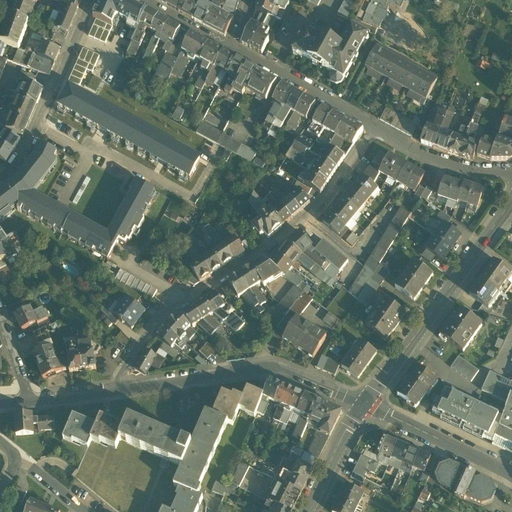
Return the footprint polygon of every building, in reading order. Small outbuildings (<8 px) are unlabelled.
[(21,0),(15,0),(9,17),(28,24),(35,5),(21,0)] [(77,10),(81,2),(74,0),(62,0),(61,3),(63,4),(68,6),(68,7),(77,10)] [(116,19),(117,17),(124,0),(100,0),(93,19),(96,20),(112,27),(113,26),(116,19)] [(146,10),(127,0),(124,0),(117,17),(129,24),(137,28),(138,28),(140,25),(146,10)] [(169,0),(167,5),(178,12),(184,0),(169,0)] [(184,0),(178,12),(192,19),(201,3),(200,3),(194,0),(184,0)] [(226,0),(214,0),(211,9),(220,14),(226,0)] [(233,21),(239,0),(226,0),(220,14),(233,21)] [(259,0),(255,12),(262,14),(268,16),(272,17),(273,14),(275,7),(277,2),(271,0),(259,0)] [(337,16),(347,22),(356,6),(345,0),(337,16)] [(372,0),(364,0),(356,19),(361,21),(369,2),(371,3),(372,0)] [(372,0),(371,3),(363,22),(379,30),(388,8),(385,7),(387,4),(400,10),(404,0),(372,0)] [(54,12),(59,14),(63,4),(61,3),(59,2),(54,12)] [(281,3),(277,2),(275,7),(278,8),(277,10),(285,13),(289,5),(281,3)] [(204,5),(201,3),(192,19),(203,25),(211,9),(204,5)] [(55,28),(58,29),(64,16),(68,7),(68,6),(63,4),(59,14),(60,15),(55,28)] [(67,34),(77,10),(68,7),(64,16),(58,29),(58,30),(67,34)] [(203,25),(225,37),(233,21),(220,14),(211,9),(203,25)] [(143,26),(151,31),(158,17),(146,10),(140,25),(143,26)] [(262,14),(256,27),(261,30),(262,28),(264,24),(268,16),(262,14)] [(19,50),(28,24),(9,17),(0,43),(1,44),(2,44),(19,50)] [(158,34),(162,37),(169,23),(158,17),(151,31),(158,34)] [(110,33),(112,27),(96,20),(94,25),(99,28),(105,30),(110,33)] [(169,23),(162,37),(170,41),(173,43),(180,29),(169,23)] [(135,32),(137,28),(129,24),(126,28),(135,32)] [(89,36),(94,39),(99,28),(94,25),(89,36)] [(140,32),(143,26),(140,25),(138,28),(132,43),(139,47),(145,34),(140,32)] [(257,36),(261,30),(256,27),(251,25),(242,45),(250,49),(257,36)] [(331,82),(337,85),(341,84),(343,80),(367,36),(351,27),(340,47),(313,32),(314,30),(311,28),(310,30),(306,28),(299,41),(298,40),(293,51),(322,68),(332,73),(330,77),(329,77),(331,82)] [(52,34),(65,39),(67,34),(58,30),(58,29),(55,28),(52,34)] [(99,28),(94,39),(100,41),(105,30),(99,28)] [(261,30),(257,36),(264,40),(269,31),(262,28),(261,30)] [(105,30),(100,41),(105,44),(110,33),(105,30)] [(151,45),(156,48),(162,37),(158,34),(156,39),(153,38),(151,45)] [(196,59),(199,61),(208,44),(190,34),(182,52),(189,56),(187,59),(194,62),(196,59)] [(269,42),(264,40),(257,36),(250,49),(261,55),(269,42)] [(168,44),(170,41),(162,37),(156,48),(154,53),(164,57),(167,53),(171,46),(168,44)] [(35,56),(37,57),(43,45),(31,40),(25,53),(35,56)] [(208,44),(199,61),(214,69),(223,53),(208,44)] [(60,51),(43,45),(37,57),(54,64),(60,51)] [(369,70),(376,74),(386,55),(384,53),(386,50),(378,46),(376,49),(365,68),(369,70)] [(83,49),(78,60),(83,62),(88,51),(83,49)] [(166,83),(170,75),(179,57),(182,52),(177,50),(173,59),(167,56),(157,78),(166,83)] [(94,54),(88,51),(83,62),(89,65),(94,54)] [(19,65),(29,69),(35,56),(25,53),(19,65)] [(234,59),(223,53),(214,69),(205,85),(212,88),(214,83),(220,71),(226,74),(234,59)] [(382,77),(386,79),(398,57),(391,53),(389,56),(386,55),(376,74),(382,77)] [(99,56),(94,54),(89,65),(94,67),(99,56)] [(37,57),(35,56),(29,69),(49,77),(55,64),(54,64),(37,57)] [(187,61),(179,57),(170,75),(179,79),(187,61)] [(389,81),(396,85),(406,66),(404,64),(406,61),(398,57),(386,79),(389,81)] [(226,74),(233,78),(238,81),(246,65),(234,59),(226,74)] [(83,62),(78,60),(76,65),(87,70),(92,73),(94,67),(89,65),(83,62)] [(476,61),(474,67),(485,71),(488,64),(476,61)] [(402,88),(406,90),(418,68),(411,64),(409,67),(406,66),(396,85),(402,88)] [(76,65),(73,71),(84,76),(87,70),(76,65)] [(256,71),(246,65),(238,81),(234,88),(244,93),(245,92),(256,71)] [(409,92),(416,96),(426,77),(424,75),(426,72),(418,68),(406,90),(409,92)] [(366,75),(373,79),(376,74),(369,70),(366,75)] [(82,81),(84,76),(73,71),(71,76),(82,81)] [(220,86),(226,74),(220,71),(214,83),(220,86)] [(276,82),(256,71),(245,92),(253,97),(255,93),(267,99),(276,82)] [(382,77),(376,74),(373,79),(379,82),(382,77)] [(429,78),(426,77),(416,96),(422,99),(426,101),(437,82),(436,82),(438,79),(431,75),(429,78)] [(79,87),(82,81),(71,76),(68,82),(79,87)] [(94,77),(88,88),(96,92),(102,81),(94,77)] [(234,88),(238,81),(233,78),(225,92),(230,95),(233,91),(234,88)] [(21,95),(20,98),(37,105),(43,90),(35,87),(36,84),(27,80),(21,95)] [(386,86),(393,90),(396,85),(389,81),(386,86)] [(277,104),(269,118),(276,122),(284,107),(293,91),(281,85),(272,101),(277,104)] [(402,88),(396,85),(393,90),(399,93),(402,88)] [(70,87),(69,90),(198,162),(199,158),(70,87)] [(242,96),(244,93),(234,88),(233,91),(242,96)] [(67,89),(57,107),(72,115),(73,113),(84,119),(83,121),(98,129),(99,127),(108,133),(107,134),(122,143),(123,141),(176,170),(175,172),(190,180),(200,162),(198,162),(69,90),(67,89)] [(291,111),(295,113),(304,98),(293,91),(284,107),(291,111)] [(407,97),(413,101),(416,96),(409,92),(407,97)] [(0,127),(6,130),(13,115),(20,98),(21,95),(15,93),(12,101),(9,100),(6,107),(4,106),(3,106),(0,113),(0,127)] [(422,99),(416,96),(413,101),(419,104),(422,99)] [(23,137),(37,105),(20,98),(13,115),(6,130),(7,130),(23,137)] [(304,98),(295,113),(301,117),(306,120),(315,104),(304,98)] [(478,105),(486,108),(488,102),(481,99),(478,105)] [(282,126),(291,111),(284,107),(276,122),(282,126)] [(172,118),(179,121),(184,111),(176,108),(172,118)] [(320,127),(323,129),(333,114),(322,108),(312,123),(320,127)] [(380,120),(385,123),(392,111),(386,108),(380,120)] [(448,109),(446,114),(453,117),(455,111),(449,108),(448,109)] [(385,123),(390,126),(397,114),(392,111),(385,123)] [(440,132),(446,114),(442,113),(440,112),(435,127),(436,128),(435,130),(440,132)] [(297,123),(301,117),(295,113),(287,126),(295,131),(299,124),(297,123)] [(331,134),(336,136),(345,120),(333,114),(323,129),(331,134)] [(390,126),(395,129),(402,117),(397,114),(390,126)] [(447,132),(453,117),(446,114),(440,132),(445,133),(446,131),(447,132)] [(475,116),(469,131),(474,133),(479,118),(475,116)] [(395,129),(401,132),(407,119),(402,117),(395,129)] [(270,131),(276,122),(269,118),(263,128),(270,131)] [(401,132),(406,135),(413,122),(407,119),(401,132)] [(415,119),(413,122),(406,135),(411,137),(420,122),(415,119)] [(511,121),(505,119),(504,123),(501,131),(499,137),(502,139),(511,142),(511,121)] [(363,130),(345,120),(336,136),(353,145),(363,130)] [(495,129),(501,131),(504,123),(498,121),(495,129)] [(276,135),(282,126),(276,122),(270,131),(270,132),(276,135)] [(207,140),(216,144),(222,134),(213,129),(202,123),(196,133),(207,140)] [(318,138),(323,129),(320,127),(317,132),(314,130),(311,135),(318,138)] [(421,144),(434,148),(440,132),(435,130),(427,127),(421,144)] [(316,141),(322,144),(328,135),(330,136),(331,134),(323,129),(318,138),(316,141)] [(461,137),(460,139),(465,140),(469,131),(462,129),(459,136),(461,137)] [(477,156),(491,161),(498,140),(499,137),(501,131),(495,129),(491,143),(483,140),(477,156)] [(5,132),(20,141),(23,137),(7,130),(5,132)] [(476,133),(474,133),(469,131),(465,140),(470,142),(471,140),(473,141),(476,133)] [(0,144),(13,152),(20,141),(5,132),(2,138),(0,137),(0,144)] [(434,148),(447,153),(453,136),(445,133),(440,132),(434,148)] [(242,145),(222,134),(216,144),(227,150),(232,153),(236,155),(242,145)] [(460,157),(465,140),(460,139),(453,136),(447,153),(460,157)] [(295,144),(309,153),(312,148),(313,146),(299,137),(295,144)] [(478,145),(470,142),(465,140),(460,157),(473,161),(478,145)] [(511,145),(501,142),(498,140),(491,161),(510,161),(511,159),(511,145)] [(6,164),(13,152),(0,144),(0,160),(2,161),(6,164)] [(297,154),(312,162),(315,162),(317,160),(319,161),(320,160),(309,153),(295,144),(286,158),(292,162),(297,154)] [(0,219),(7,214),(5,211),(16,203),(18,206),(19,207),(17,211),(21,213),(23,209),(25,210),(23,213),(29,217),(30,214),(37,218),(35,220),(42,224),(43,221),(49,225),(48,227),(54,231),(56,229),(63,232),(71,219),(32,197),(34,194),(33,194),(29,192),(53,163),(54,160),(57,153),(39,145),(36,152),(38,154),(35,160),(32,158),(28,164),(30,166),(26,171),(24,169),(19,175),(21,177),(17,182),(12,186),(10,184),(0,191),(0,192),(1,194),(0,195),(0,219)] [(248,149),(242,145),(236,155),(242,159),(248,149)] [(309,153),(320,160),(322,158),(319,156),(321,154),(312,148),(309,153)] [(322,158),(320,160),(337,169),(344,158),(328,148),(324,154),(322,158)] [(222,160),(227,163),(232,153),(227,150),(222,160)] [(374,165),(381,169),(388,158),(380,154),(372,164),(373,164),(374,165)] [(389,156),(388,158),(381,169),(379,174),(388,179),(397,161),(389,156)] [(33,194),(56,165),(57,162),(54,160),(53,163),(29,192),(33,194)] [(319,161),(311,173),(327,183),(337,169),(320,160),(319,161)] [(406,166),(397,161),(388,179),(396,184),(406,166)] [(373,164),(369,168),(378,175),(379,174),(381,169),(374,165),(373,164)] [(415,170),(406,166),(396,184),(405,188),(415,170)] [(369,168),(366,172),(375,180),(378,175),(369,168)] [(424,175),(415,170),(405,188),(414,193),(424,175)] [(372,185),(375,180),(366,172),(362,177),(363,177),(372,185)] [(320,194),(327,183),(311,173),(307,179),(301,176),(298,181),(320,194)] [(21,177),(19,175),(15,181),(10,184),(12,186),(17,182),(21,177)] [(356,185),(369,196),(374,190),(376,188),(372,185),(363,177),(356,185)] [(438,197),(448,200),(454,183),(444,180),(438,197)] [(130,193),(132,193),(135,195),(113,234),(114,235),(111,241),(71,219),(63,232),(69,236),(68,238),(68,239),(80,245),(81,242),(87,246),(86,248),(93,252),(94,250),(103,255),(102,257),(108,261),(119,241),(125,245),(127,242),(129,243),(133,237),(133,236),(132,236),(135,231),(138,232),(139,232),(144,222),(142,220),(145,215),(142,214),(146,208),(148,209),(152,202),(150,200),(153,194),(155,192),(137,182),(130,193)] [(463,187),(454,183),(448,200),(457,204),(458,202),(463,187)] [(286,191),(294,195),(299,191),(289,185),(286,191)] [(363,204),(369,196),(356,185),(350,192),(363,204)] [(464,185),(463,187),(458,202),(467,205),(473,188),(464,185)] [(299,191),(309,196),(312,191),(302,186),(299,191)] [(418,201),(420,198),(425,191),(420,188),(414,198),(418,201)] [(427,188),(425,191),(420,198),(421,198),(426,202),(432,191),(427,188)] [(483,191),(473,188),(467,205),(477,208),(483,191)] [(379,194),(374,190),(369,196),(374,200),(379,194)] [(275,191),(270,195),(281,207),(285,203),(275,191)] [(294,195),(290,199),(300,211),(310,203),(299,191),(294,195)] [(356,211),(363,204),(350,192),(343,200),(356,211)] [(72,216),(71,219),(111,241),(114,235),(113,234),(135,195),(132,193),(108,236),(72,216)] [(71,219),(72,216),(33,194),(34,194),(32,197),(71,219)] [(252,202),(259,210),(264,206),(256,195),(252,202)] [(276,210),(281,207),(270,195),(266,199),(276,210)] [(285,203),(281,207),(291,219),(300,211),(290,199),(285,203)] [(252,202),(250,200),(248,203),(256,213),(259,210),(252,202)] [(350,219),(356,211),(343,200),(337,208),(350,219)] [(7,214),(0,219),(0,221),(1,223),(12,214),(10,212),(18,206),(16,203),(5,211),(7,214)] [(276,210),(272,215),(282,227),(291,219),(281,207),(276,210)] [(343,226),(350,219),(337,208),(330,216),(343,226)] [(401,209),(398,214),(407,220),(409,216),(410,214),(401,209)] [(358,213),(356,211),(350,219),(352,220),(358,213)] [(269,212),(260,219),(273,235),(282,227),(272,215),(269,212)] [(445,225),(446,226),(451,220),(443,214),(441,213),(436,220),(444,226),(445,225)] [(398,214),(395,219),(404,224),(407,220),(398,214)] [(337,234),(343,226),(330,216),(324,223),(337,234)] [(260,219),(256,223),(253,226),(252,226),(252,227),(251,228),(253,231),(255,230),(260,236),(264,233),(268,238),(273,235),(260,219)] [(345,228),(352,220),(350,219),(343,226),(345,228)] [(395,219),(392,223),(401,229),(404,224),(395,219)] [(392,223),(389,228),(398,234),(401,229),(392,223)] [(439,230),(433,237),(451,250),(461,237),(446,226),(445,225),(444,226),(440,231),(439,230)] [(345,228),(343,226),(337,234),(341,238),(348,230),(345,228)] [(217,229),(213,231),(223,246),(230,242),(226,236),(224,234),(222,235),(218,228),(217,229)] [(389,228),(386,233),(395,239),(398,234),(389,228)] [(12,247),(28,235),(30,234),(22,229),(7,241),(1,245),(2,247),(1,247),(4,253),(12,247)] [(217,250),(223,246),(213,231),(209,234),(215,241),(213,242),(217,250)] [(232,231),(226,236),(230,242),(235,239),(237,238),(232,231)] [(301,255),(302,256),(312,247),(300,233),(287,244),(301,255)] [(386,233),(383,238),(392,244),(395,239),(386,233)] [(39,239),(30,234),(28,235),(36,244),(39,239)] [(442,263),(451,250),(433,237),(428,245),(429,247),(426,251),(426,252),(435,258),(442,263)] [(238,244),(245,254),(253,248),(247,238),(238,244)] [(383,238),(380,243),(389,249),(392,244),(383,238)] [(230,242),(223,246),(233,261),(245,254),(238,244),(235,239),(230,242)] [(330,265),(339,254),(323,241),(315,250),(314,251),(326,261),(330,265)] [(191,246),(201,261),(208,257),(202,248),(200,250),(195,243),(191,246)] [(380,243),(377,247),(386,253),(389,249),(380,243)] [(292,268),(297,261),(301,255),(287,244),(286,245),(277,256),(278,256),(292,267),(292,268)] [(186,252),(195,265),(201,261),(191,246),(187,248),(188,250),(186,252)] [(217,250),(212,253),(222,268),(233,261),(223,246),(217,250)] [(12,247),(4,253),(6,258),(5,259),(7,262),(17,257),(12,247)] [(315,250),(312,247),(302,256),(315,266),(320,270),(326,261),(314,251),(315,250)] [(377,247),(374,252),(383,258),(386,253),(377,247)] [(374,252),(371,257),(380,263),(383,258),(374,252)] [(422,258),(430,264),(435,258),(426,252),(422,258)] [(212,253),(208,257),(201,261),(211,276),(222,268),(212,253)] [(348,261),(339,254),(330,265),(339,272),(348,261)] [(302,256),(301,255),(297,261),(310,272),(315,266),(302,256)] [(288,272),(292,267),(278,256),(270,266),(281,275),(284,277),(288,272)] [(371,257),(368,262),(377,268),(378,266),(380,263),(371,257)] [(211,276),(201,261),(195,265),(190,268),(194,274),(200,283),(211,276)] [(275,278),(281,275),(270,266),(263,261),(258,264),(275,278)] [(323,273),(330,265),(326,261),(320,270),(323,273)] [(368,262),(364,267),(373,274),(376,270),(377,268),(368,262)] [(395,288),(414,302),(433,276),(414,262),(395,288)] [(511,274),(494,262),(480,280),(497,293),(511,274),(511,275),(511,274)] [(264,286),(275,278),(258,264),(252,268),(261,283),(264,286)] [(333,280),(339,272),(330,265),(323,273),(327,275),(333,280)] [(320,270),(315,266),(310,272),(315,276),(317,273),(320,270)] [(388,273),(378,266),(377,268),(376,270),(386,277),(388,273)] [(10,267),(7,268),(0,271),(0,278),(2,283),(15,278),(10,267)] [(348,293),(357,300),(370,280),(373,274),(364,267),(348,293)] [(253,288),(261,283),(252,268),(240,276),(249,291),(253,288)] [(126,273),(120,270),(114,281),(120,284),(126,273)] [(317,273),(324,279),(327,275),(323,273),(320,270),(317,273)] [(386,277),(376,270),(373,274),(370,280),(379,286),(386,277)] [(301,282),(288,272),(284,277),(295,285),(297,287),(300,283),(301,282)] [(131,276),(126,273),(120,284),(125,286),(131,276)] [(185,281),(194,286),(195,286),(200,283),(194,274),(186,280),(185,281)] [(503,297),(511,284),(511,275),(511,274),(497,293),(503,297)] [(136,279),(131,276),(125,286),(130,289),(136,279)] [(238,298),(243,295),(249,291),(240,276),(228,284),(235,294),(238,298)] [(141,282),(136,279),(130,289),(135,292),(141,282)] [(379,287),(370,280),(357,300),(356,301),(365,307),(379,287)] [(492,300),(497,293),(480,280),(469,296),(482,305),(488,310),(489,308),(494,302),(492,300)] [(146,285),(141,282),(135,292),(140,295),(146,285)] [(304,293),(305,293),(307,289),(304,286),(300,283),(297,287),(304,292),(304,293)] [(221,288),(231,297),(235,294),(228,284),(221,288)] [(152,288),(146,285),(140,295),(142,296),(146,298),(152,288)] [(280,304),(288,311),(304,292),(297,287),(295,285),(280,304)] [(122,292),(138,302),(142,296),(140,295),(135,292),(130,289),(125,286),(122,292)] [(157,291),(152,288),(146,298),(151,301),(157,291)] [(254,289),(253,288),(249,291),(259,305),(260,306),(265,303),(256,288),(254,289)] [(245,296),(253,309),(259,305),(249,291),(243,295),(244,297),(245,296)] [(204,300),(213,313),(219,309),(224,306),(215,292),(204,300)] [(290,310),(299,317),(313,299),(305,293),(304,293),(290,310)] [(18,303),(21,310),(31,304),(28,298),(18,303)] [(127,298),(114,315),(116,317),(129,300),(127,298)] [(119,320),(131,330),(145,312),(129,300),(116,317),(115,318),(119,320)] [(208,317),(213,314),(213,313),(204,300),(193,307),(202,321),(208,317)] [(366,327),(386,341),(404,315),(385,301),(366,327)] [(276,309),(285,316),(288,311),(280,304),(276,309)] [(260,306),(259,305),(253,309),(258,316),(265,310),(260,306)] [(489,316),(493,311),(489,308),(488,310),(482,305),(478,312),(489,316)] [(100,311),(115,326),(119,320),(115,318),(116,317),(114,315),(105,306),(100,311)] [(197,324),(202,321),(193,307),(182,314),(187,321),(188,322),(192,327),(197,324)] [(22,331),(37,324),(37,323),(33,315),(30,308),(15,316),(22,331)] [(229,318),(224,314),(219,309),(213,313),(213,314),(223,322),(229,318)] [(43,310),(33,315),(37,323),(37,324),(37,325),(48,320),(43,310)] [(440,336),(463,352),(469,344),(482,326),(462,311),(455,321),(453,319),(446,328),(440,336)] [(332,329),(337,332),(343,323),(330,313),(323,321),(333,329),(332,329)] [(223,322),(235,333),(244,324),(234,314),(229,318),(223,322)] [(496,318),(489,316),(487,323),(494,325),(496,318)] [(181,342),(185,337),(186,337),(184,335),(190,328),(178,317),(166,324),(164,327),(181,342)] [(202,321),(215,332),(219,327),(208,317),(202,321)] [(312,358),(313,359),(326,338),(296,319),(287,332),(282,340),(283,341),(284,340),(313,357),(312,358)] [(37,325),(40,331),(46,328),(51,326),(48,320),(37,325)] [(202,321),(197,324),(211,337),(215,332),(202,321)] [(176,342),(178,344),(179,344),(181,342),(164,327),(157,338),(164,344),(171,349),(176,342)] [(224,331),(219,327),(215,332),(219,337),(224,331)] [(273,336),(281,342),(282,340),(287,332),(279,327),(273,336)] [(53,345),(46,328),(40,331),(33,334),(40,350),(53,345)] [(196,334),(190,328),(184,335),(186,337),(185,337),(190,341),(196,334)] [(185,346),(190,341),(185,337),(181,342),(185,346)] [(504,341),(498,339),(494,348),(500,350),(504,341)] [(341,369),(357,380),(376,354),(360,342),(341,369)] [(79,345),(80,351),(93,350),(94,355),(98,354),(101,349),(92,344),(92,343),(79,345)] [(168,355),(175,360),(179,354),(171,349),(164,344),(160,349),(168,355)] [(199,353),(207,361),(211,356),(215,359),(219,355),(207,344),(199,353)] [(66,347),(67,356),(80,354),(80,351),(79,345),(66,347)] [(62,372),(59,365),(52,348),(41,352),(33,355),(43,379),(62,372)] [(159,349),(155,356),(157,357),(164,361),(168,355),(160,349),(159,349)] [(96,370),(94,355),(93,350),(80,351),(80,354),(83,372),(96,370)] [(145,376),(151,366),(157,357),(155,356),(146,350),(134,369),(145,376)] [(68,363),(59,365),(62,372),(69,371),(70,374),(83,372),(80,354),(67,356),(68,363)] [(164,361),(157,357),(151,366),(159,370),(164,361)] [(479,371),(458,357),(451,368),(471,382),(479,371)] [(319,367),(337,375),(340,367),(323,359),(319,367)] [(397,395),(407,403),(408,403),(409,402),(415,407),(414,408),(415,408),(430,388),(432,389),(438,381),(418,367),(417,368),(418,368),(410,378),(397,395)] [(510,393),(511,387),(511,383),(490,373),(481,391),(507,403),(510,393)] [(267,400),(275,403),(282,386),(269,381),(263,396),(263,398),(267,400)] [(275,403),(282,406),(286,408),(293,391),(282,386),(275,403)] [(503,418),(495,437),(511,445),(511,387),(510,393),(511,393),(503,418)] [(256,416),(257,413),(263,398),(263,396),(247,389),(242,399),(241,402),(232,398),(222,393),(212,417),(227,424),(228,424),(231,416),(233,417),(237,409),(238,409),(246,413),(247,412),(256,416)] [(483,438),(493,443),(495,437),(503,418),(498,416),(454,395),(454,394),(451,392),(446,390),(441,400),(439,399),(432,413),(442,418),(461,427),(464,429),(483,438)] [(454,395),(498,416),(499,413),(452,390),(451,392),(454,394),(454,395)] [(291,410),(298,413),(305,396),(293,391),(286,408),(291,410)] [(298,413),(305,416),(310,418),(316,401),(305,396),(298,413)] [(266,403),(267,400),(263,398),(257,413),(263,416),(268,404),(266,403)] [(317,432),(329,437),(342,412),(317,402),(309,421),(320,426),(317,432)] [(280,424),(286,408),(282,406),(280,409),(278,408),(273,421),(280,424)] [(289,413),(291,410),(286,408),(280,424),(286,426),(288,422),(291,414),(289,413)] [(293,424),(298,413),(291,410),(289,413),(291,414),(288,422),(293,424)] [(298,413),(293,424),(298,427),(302,418),(303,419),(305,416),(298,413)] [(198,489),(227,424),(212,417),(206,414),(201,425),(204,426),(181,478),(178,477),(174,487),(182,491),(198,498),(201,490),(198,489)] [(34,436),(33,427),(33,421),(33,416),(15,417),(16,437),(34,436)] [(303,433),(310,418),(305,416),(303,419),(302,418),(298,427),(296,431),(303,433)] [(88,448),(92,439),(97,428),(73,417),(65,438),(81,445),(82,442),(89,445),(88,448)] [(116,449),(120,441),(125,429),(101,418),(97,428),(92,439),(108,446),(109,444),(116,447),(115,449),(116,449)] [(461,427),(442,418),(441,420),(460,430),(461,427)] [(54,419),(41,420),(41,427),(41,432),(55,431),(54,419)] [(129,420),(125,429),(120,441),(182,468),(192,447),(129,420)] [(277,430),(280,424),(273,421),(270,427),(277,430)] [(283,434),(286,426),(280,424),(277,430),(276,432),(283,434)] [(483,438),(464,429),(463,431),(482,441),(483,438)] [(295,446),(297,447),(303,433),(296,431),(291,444),(295,446)] [(317,432),(307,454),(318,460),(329,437),(317,432)] [(43,445),(49,447),(53,434),(47,433),(43,445)] [(492,444),(511,453),(511,445),(495,437),(493,443),(492,444)] [(386,439),(379,454),(391,459),(397,444),(386,439)] [(291,454),(294,447),(294,448),(295,446),(291,444),(290,443),(286,452),(291,454)] [(391,459),(402,464),(408,448),(397,444),(391,459)] [(297,462),(302,452),(297,449),(296,449),(294,448),(294,447),(291,454),(289,458),(297,462)] [(402,464),(413,469),(419,453),(408,448),(402,464)] [(364,451),(362,456),(372,461),(376,463),(378,458),(364,451)] [(431,458),(419,453),(413,469),(424,473),(431,458)] [(388,466),(391,459),(379,454),(378,458),(376,463),(372,461),(367,471),(373,474),(378,464),(382,466),(383,463),(388,466)] [(361,456),(356,467),(367,472),(367,471),(372,461),(362,456),(361,456)] [(283,469),(286,462),(279,459),(277,467),(283,469)] [(402,464),(391,459),(388,466),(399,470),(402,464)] [(237,461),(229,482),(234,485),(237,486),(239,488),(249,467),(237,461)] [(282,471),(293,476),(306,483),(313,470),(298,462),(297,462),(292,470),(291,469),(290,465),(286,463),(282,471)] [(263,465),(260,471),(270,477),(274,470),(263,465)] [(467,498),(481,504),(490,501),(493,493),(493,492),(490,484),(482,480),(478,482),(475,481),(473,480),(475,475),(467,471),(466,471),(463,476),(462,475),(459,473),(457,469),(449,466),(441,469),(437,477),(440,486),(454,492),(454,491),(456,492),(454,496),(464,501),(466,497),(467,497),(467,498)] [(364,478),(367,472),(356,467),(353,472),(364,478)] [(350,478),(363,484),(365,479),(364,478),(353,472),(350,478)] [(419,484),(424,487),(430,475),(424,473),(419,484)] [(306,483),(293,476),(288,487),(301,493),(306,483)] [(229,496),(232,491),(234,485),(229,482),(225,493),(229,496)] [(280,482),(272,498),(293,508),(301,493),(288,487),(280,482)] [(212,492),(223,496),(226,487),(216,483),(212,492)] [(333,511),(354,511),(364,494),(347,485),(333,511)] [(13,502),(22,506),(28,494),(18,490),(13,502)] [(196,511),(202,499),(198,498),(182,491),(175,507),(177,507),(174,511),(196,511)] [(269,503),(271,504),(277,507),(286,511),(291,511),(293,508),(272,498),(269,503)] [(273,511),(268,509),(271,504),(269,503),(267,502),(264,508),(270,511),(273,511)] [(43,511),(45,509),(30,503),(26,511),(43,511)]
